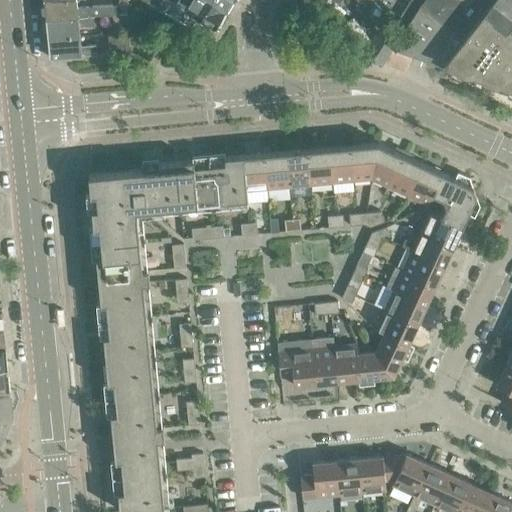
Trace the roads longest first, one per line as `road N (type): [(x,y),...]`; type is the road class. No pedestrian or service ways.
road 1 (tertiary): [(58,506),(21,124)]
road 2 (residential): [(427,417),(245,437),(234,317)]
road 3 (tertiary): [(511,153),(403,101),(362,93),(255,102)]
road 4 (tertiary): [(21,124),(255,102)]
road 5 (residential): [(427,417),(511,230)]
road 6 (tertiary): [(21,124),(9,0)]
